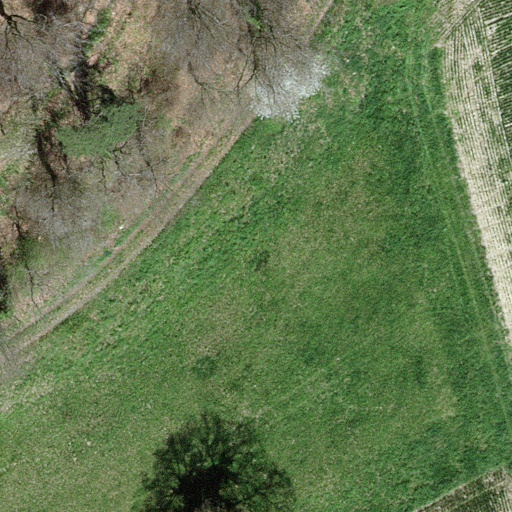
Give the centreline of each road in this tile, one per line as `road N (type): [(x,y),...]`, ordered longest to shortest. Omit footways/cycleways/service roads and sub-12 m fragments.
road 1 (track): [(319,0),(231,135),(173,206),(86,289),(0,352)]
road 2 (track): [(115,0),(41,112),(0,157)]
